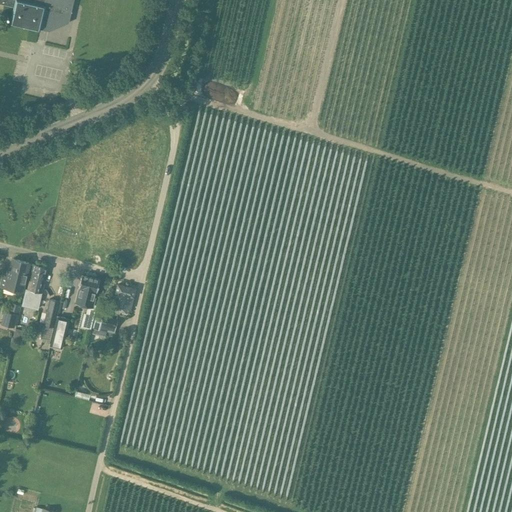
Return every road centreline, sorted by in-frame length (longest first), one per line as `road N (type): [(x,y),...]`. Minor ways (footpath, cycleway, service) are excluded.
road 1 (unclassified): [(87,511),(142,279)]
road 2 (unclassified): [(142,279),(175,135),(168,106),(145,84)]
road 3 (secondary): [(0,153),(115,105),(145,84)]
road 4 (residential): [(142,279),(0,246)]
